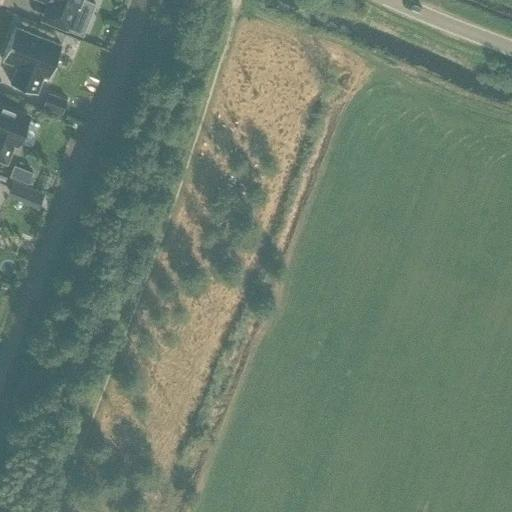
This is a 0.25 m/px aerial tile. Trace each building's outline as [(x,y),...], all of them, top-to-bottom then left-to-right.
[(40,0),(47,2),(41,20),(82,36),(95,3),(86,0),(40,0)] [(61,45),(14,27),(1,60),(16,66),(10,83),(36,93),(43,76),(48,78),(61,45)] [(44,107),(60,114),(65,102),(48,95),(44,107)] [(0,102),(0,159),(6,162),(13,143),(17,144),(18,142),(30,147),(40,122),(27,118),(29,114),(0,102)] [(10,176),(27,183),(31,173),(14,166),(10,176)] [(9,190),(21,195),(24,186),(13,181),(9,190)]
